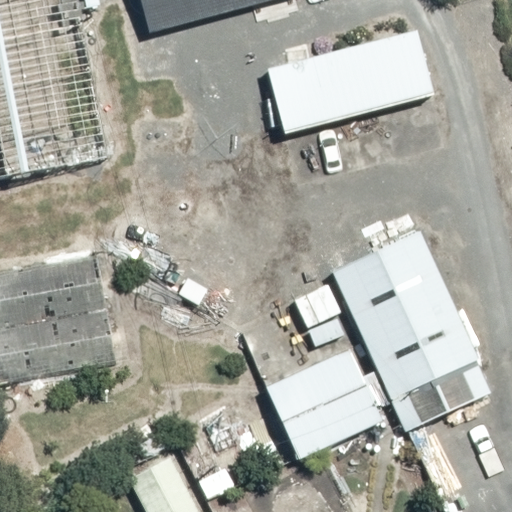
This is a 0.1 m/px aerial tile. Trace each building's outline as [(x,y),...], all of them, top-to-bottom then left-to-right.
[(0,0),(0,176),(108,157),(79,0),(0,0)] [(140,0),(151,40),(294,0),(140,0)] [(429,92),(413,29),(264,68),(281,131),(429,92)] [(335,277),(407,437),(495,396),(423,235),(335,277)] [(97,304),(85,249),(0,266),(0,382),(108,360),(97,304)] [(245,398),(175,435),(209,500),(279,463),(245,398)] [(201,511),(171,454),(129,476),(147,511),(201,511)]
